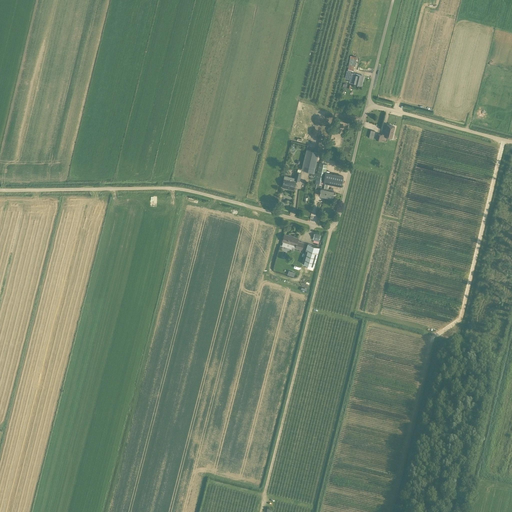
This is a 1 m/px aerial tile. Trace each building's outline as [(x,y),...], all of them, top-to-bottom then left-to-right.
[(348,64),(347,68),(348,68),(348,70),(351,71),(353,71),(355,66),(356,57),(357,56),(354,56),(350,55),(348,65),(348,64)] [(352,73),(350,83),(353,83),(362,85),(364,76),(355,74),(352,73)] [(392,138),(395,127),(387,124),(384,136),(392,138)] [(314,173),(319,152),(306,149),(301,170),(314,173)] [(315,189),(320,191),(321,185),(323,185),(324,183),(325,183),(324,189),(321,188),(319,195),(332,198),(333,191),(335,185),(341,187),(343,176),(333,174),(326,172),(327,164),(320,162),(315,183),(316,184),(315,189)] [(297,172),(295,178),(285,176),(282,187),(293,189),(295,180),(299,181),(301,173),(297,172)] [(293,236),(290,235),(284,234),(282,241),(296,245),(295,247),(301,249),(303,243),(297,241),(298,238),(293,236)] [(308,244),(302,263),(313,267),(319,248),(308,244)]
